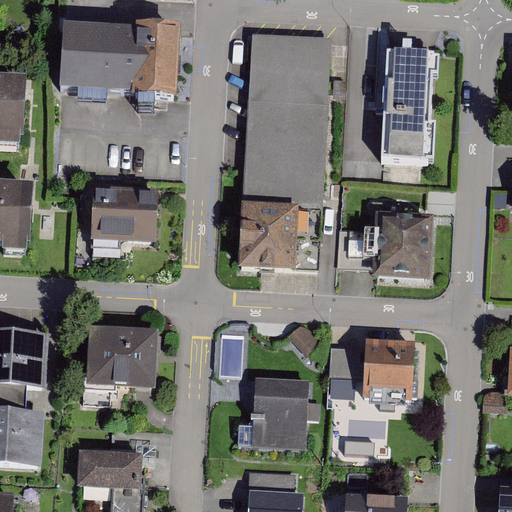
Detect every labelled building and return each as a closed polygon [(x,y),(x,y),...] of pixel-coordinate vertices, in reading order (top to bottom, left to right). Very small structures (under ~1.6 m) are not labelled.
[(129,39),(57,36),(54,101),(128,105),(127,110),(171,112),(174,37),(130,35),(129,39)] [(287,43),(254,41),(244,211),(324,216),(334,46),(324,46),(293,44),(287,43)] [(431,129),(433,80),(439,80),(440,63),(434,62),(434,60),(388,57),(382,163),(429,166),(429,165),(435,165),(437,129),(431,129)] [(17,89),(0,88),(0,157),(15,158),(17,89)] [(25,194),(0,193),(0,261),(22,263),(25,194)] [(155,203),(91,201),(90,251),(153,253),(155,203)] [(324,218),(238,214),(235,280),(321,284),(324,218)] [(433,229),(373,227),(371,285),(431,287),(433,229)] [(159,343),(89,338),(85,393),(155,397),(159,343)] [(47,343),(0,340),(0,394),(44,398),(47,343)] [(414,355),(366,353),(364,409),(378,410),(378,419),(399,420),(400,409),(412,409),(414,355)] [(309,388),(255,387),(253,456),(306,458),(309,388)] [(44,423),(0,420),(0,475),(40,478),(44,423)] [(141,462),(78,460),(76,498),(139,500),(141,462)] [(511,511),(511,486),(501,486),(499,511),(511,511)] [(251,496),(250,511),(303,511),(304,498),(251,496)] [(0,511),(11,511),(12,502),(0,501),(0,511)]
